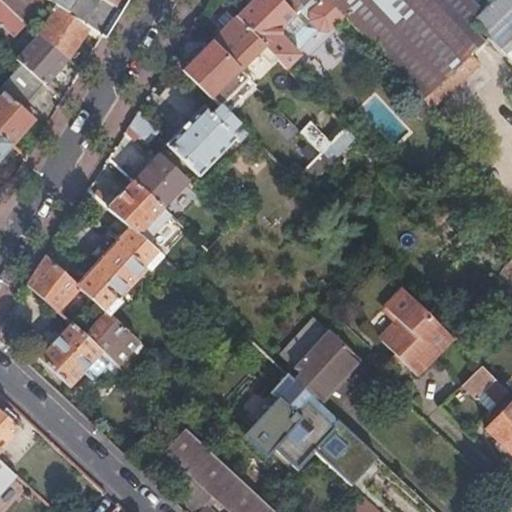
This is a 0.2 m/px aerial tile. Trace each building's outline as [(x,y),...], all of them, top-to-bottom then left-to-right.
[(0,0),(0,1),(23,21),(32,29),(50,3),(45,0),(0,0)] [(88,28),(100,37),(123,0),(45,0),(50,3),(56,7),(88,28)] [(280,0),(251,0),(235,17),(263,46),(287,70),(301,55),(278,31),(295,14),(285,4),(280,0)] [(289,0),(285,4),(295,14),(308,2),(309,0),(289,0)] [(326,0),(309,0),(308,2),(316,10),(312,14),(311,23),(317,30),(327,32),(343,17),(326,0)] [(326,0),(343,17),(405,82),(406,82),(423,99),(485,41),(468,23),(481,11),(471,0),(326,0)] [(511,0),(492,0),(481,11),(468,23),(485,41),(511,69),(511,0)] [(0,25),(11,35),(23,21),(0,1),(0,25)] [(37,33),(67,59),(88,28),(56,7),(37,33)] [(235,17),(210,42),(238,71),(263,46),(235,17)] [(67,59),(37,33),(15,58),(21,64),(44,84),(67,59)] [(210,42),(183,69),(211,97),(233,75),(239,81),(243,76),(238,71),(210,42)] [(0,135),(12,146),(34,120),(22,109),(44,84),(21,64),(3,85),(7,88),(0,96),(0,135)] [(201,106),(165,144),(198,176),(235,138),(237,141),(246,132),(217,104),(209,113),(201,106)] [(128,126),(147,144),(158,133),(136,113),(128,126)] [(311,143),(320,152),(344,128),(335,119),(311,143)] [(344,128),(320,152),(319,153),(329,164),(354,138),(344,128)] [(0,160),(12,146),(0,135),(0,160)] [(407,192),(417,204),(445,177),(472,151),(462,141),(407,192)] [(188,181),(158,154),(132,182),(162,210),(188,181)] [(295,161),(285,171),(293,180),(303,170),(295,161)] [(433,220),(461,195),(445,177),(417,204),(433,220)] [(129,228),(150,247),(157,240),(152,229),(148,226),(162,210),(132,182),(107,209),(128,228),(129,228)] [(76,286),(79,288),(101,308),(109,315),(121,302),(118,299),(146,269),(149,271),(161,257),(150,247),(129,228),(128,228),(77,285),(76,286)] [(26,287),(56,313),(79,288),(76,286),(77,285),(46,256),(26,287)] [(452,337),(403,289),(384,307),(396,320),(379,338),(415,374),(452,337)] [(26,300),(12,319),(29,332),(43,313),(26,300)] [(82,337),(100,354),(116,368),(139,342),(109,315),(101,308),(90,321),(94,325),(82,337)] [(293,368),(327,330),(314,318),(279,355),(293,368)] [(37,359),(68,388),(100,354),(82,337),(69,325),(37,359)] [(303,389),(318,403),(359,359),(327,330),(293,368),(300,374),(294,380),(303,389)] [(497,402),(507,391),(480,365),(461,384),(475,398),(483,389),(497,402)] [(294,380),(287,374),(269,393),(277,400),(242,436),(264,457),(273,449),(297,470),(313,452),(349,485),(376,457),(318,403),(303,389),(294,380)] [(488,411),(497,402),(483,389),(475,398),(488,411)] [(484,429),(511,456),(511,403),(511,402),(484,429)] [(0,451),(20,430),(19,430),(23,426),(0,405),(0,451)] [(227,511),(272,511),(273,511),(266,505),(252,491),(214,455),(213,456),(181,428),(148,463),(179,491),(175,496),(192,511),(208,511),(199,503),(208,494),(227,511)] [(511,456),(503,448),(500,451),(511,463),(511,456)] [(493,511),(511,511),(511,503),(500,493),(487,506),(493,511)]
